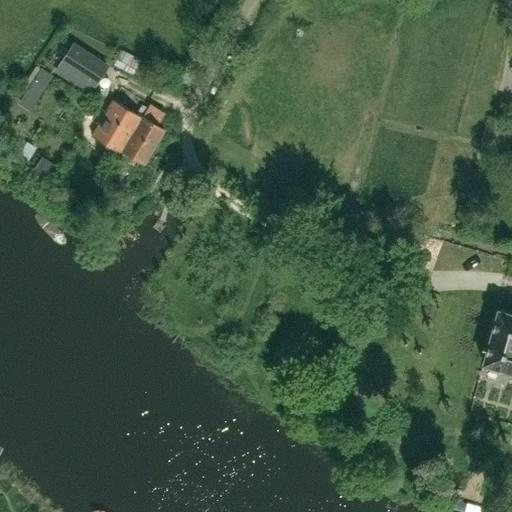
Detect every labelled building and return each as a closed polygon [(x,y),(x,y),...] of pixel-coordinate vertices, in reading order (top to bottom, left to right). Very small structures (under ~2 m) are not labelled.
[(106,65),(74,44),(61,64),(94,85),(106,65)] [(142,59),(121,49),(113,65),(134,75),(142,59)] [(51,77),(40,69),(19,99),(30,107),(51,77)] [(98,92),(89,100),(97,110),(107,102),(98,92)] [(120,153),(142,117),(114,99),(91,136),(120,153)] [(144,163),(165,130),(158,126),(163,117),(148,108),(142,117),(120,153),(121,154),(124,150),(144,163)] [(489,117),(480,141),(493,146),(502,121),(489,117)] [(511,314),(498,311),(483,364),(511,372),(511,314)] [(498,409),(511,412),(511,379),(480,371),(469,410),(479,412),(484,393),(501,397),(498,409)]
